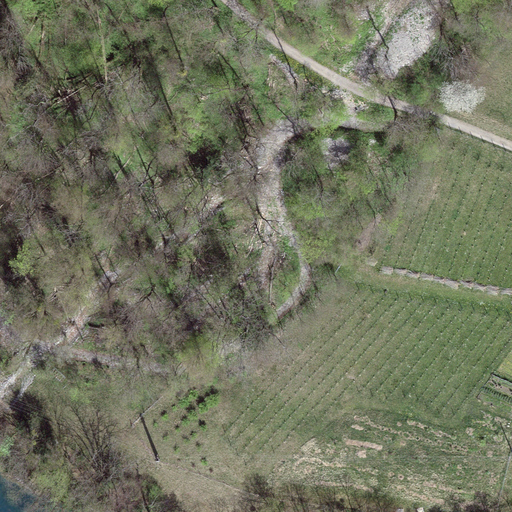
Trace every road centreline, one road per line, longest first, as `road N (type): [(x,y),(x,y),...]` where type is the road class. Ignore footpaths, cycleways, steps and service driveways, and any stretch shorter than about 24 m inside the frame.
road 1 (track): [(437,117),(291,126),(272,149),(294,236),(327,263),(391,287),(511,306)]
road 2 (track): [(511,146),(341,84),(223,0)]
